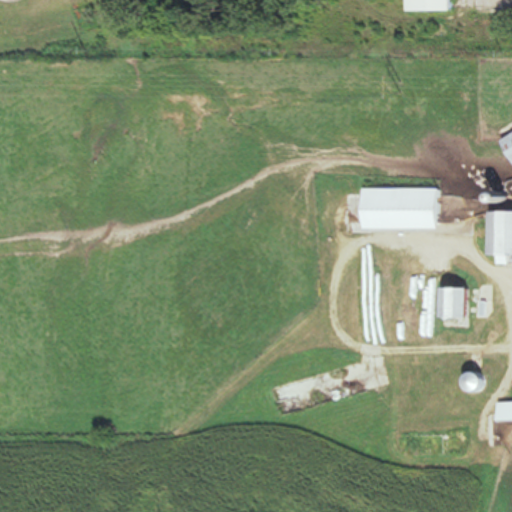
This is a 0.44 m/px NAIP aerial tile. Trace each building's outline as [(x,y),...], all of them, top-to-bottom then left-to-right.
[(457,11),(456,0),(413,0),(413,11),(457,11)] [(370,189),(371,229),(447,229),(447,188),(370,189)] [(511,255),(511,211),(500,212),(500,256),(511,255)] [(449,319),(476,319),(476,287),(449,287),(449,319)] [(478,423),(450,423),(450,435),(410,435),(410,454),(478,454),(478,423)]
